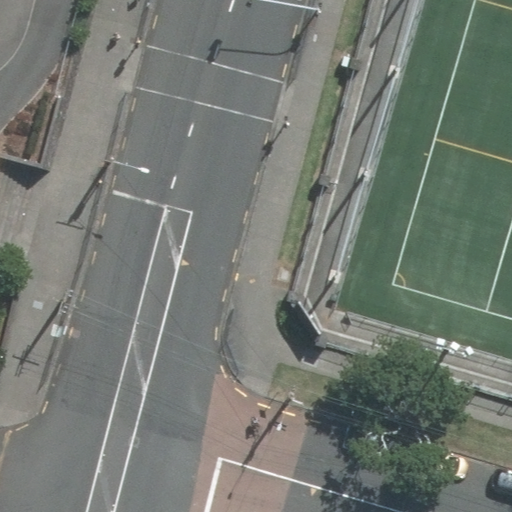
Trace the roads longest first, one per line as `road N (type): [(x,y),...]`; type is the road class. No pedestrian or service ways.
road 1 (secondary): [(235,0),(119,432)]
road 2 (tertiary): [(119,432),(396,511)]
